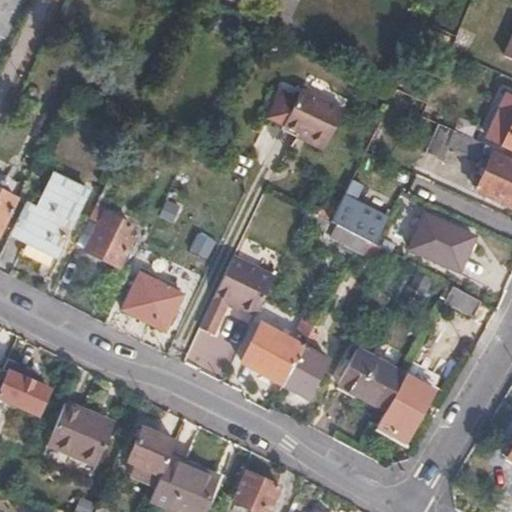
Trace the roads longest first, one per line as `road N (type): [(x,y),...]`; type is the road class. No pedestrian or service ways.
road 1 (residential): [(400,510),(274,433),(0,307)]
road 2 (residential): [(400,510),(511,330)]
